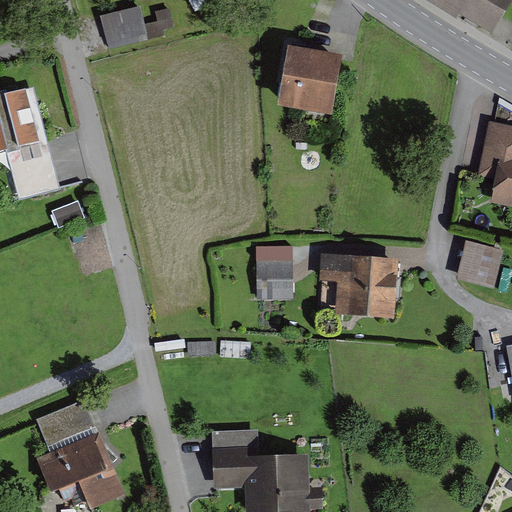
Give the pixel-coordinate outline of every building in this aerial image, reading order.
[(511,0),(436,0),(465,20),(467,16),(502,36),(511,17),(511,0)] [(145,6),(104,13),(110,49),(151,42),(145,6)] [(360,55),(295,45),(287,95),(352,106),(360,55)] [(38,89),(0,99),(0,155),(14,152),(25,189),(64,178),(38,89)] [(511,126),(496,124),(485,178),(504,182),(499,205),(511,207),(511,126)] [(509,252),(476,243),(465,281),(498,290),(509,252)] [(301,248),(262,248),(262,296),(301,296),(301,248)] [(402,258),(337,255),(335,281),(348,281),(347,312),(400,314),(402,258)] [(85,271),(33,286),(45,327),(97,311),(85,271)] [(41,449),(60,489),(108,466),(89,427),(41,449)] [(263,432),(222,434),(224,491),(255,490),(256,511),(318,509),(316,455),(264,458),(263,432)]
